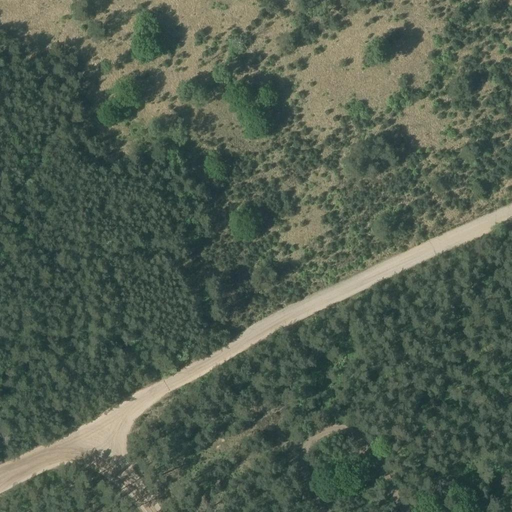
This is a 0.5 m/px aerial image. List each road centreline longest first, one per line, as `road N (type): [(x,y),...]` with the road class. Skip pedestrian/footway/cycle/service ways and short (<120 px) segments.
road 1 (track): [(511,211),(257,332),(0,480)]
road 2 (unknown): [(299,453),(239,342)]
